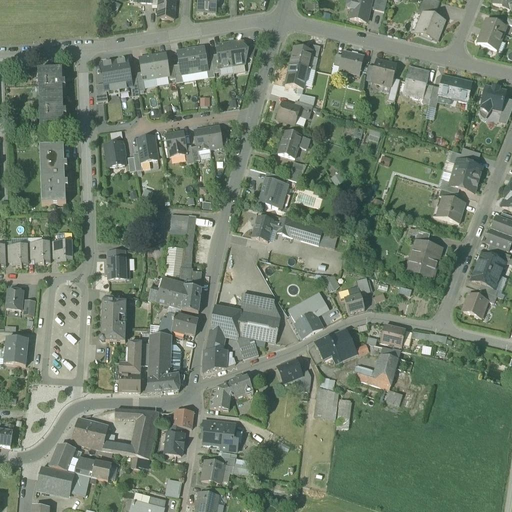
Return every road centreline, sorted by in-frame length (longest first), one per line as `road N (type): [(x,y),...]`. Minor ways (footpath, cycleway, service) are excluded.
road 1 (residential): [(277,19),(217,249),(194,386)]
road 2 (residential): [(440,328),(364,316),(202,389)]
road 3 (residential): [(84,279),(90,253),(81,46)]
road 4 (residential): [(511,137),(440,328)]
road 5 (residential): [(277,19),(446,58)]
road 6 (residential): [(54,279),(43,380),(79,383)]
road 7 (residential): [(194,386),(185,403),(78,408)]
road 8 (residential): [(180,511),(202,389)]
